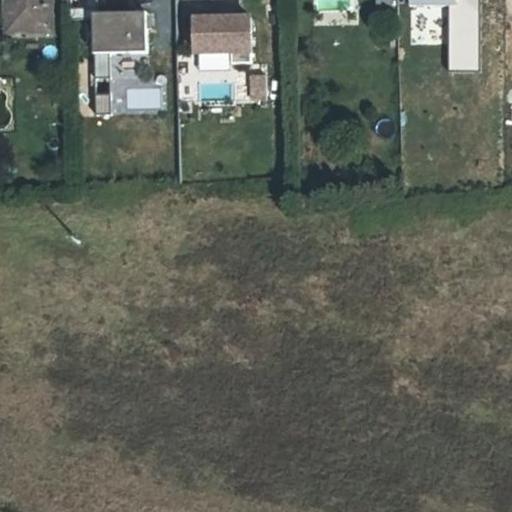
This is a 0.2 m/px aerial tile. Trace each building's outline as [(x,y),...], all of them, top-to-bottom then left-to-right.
[(8,0),(9,32),(17,32),(16,0),(8,0)] [(16,0),(17,32),(53,31),(52,0),(16,0)] [(378,0),(379,11),(394,10),(393,0),(378,0)] [(428,24),(428,20),(427,0),(402,0),(403,24),(428,24)] [(427,0),(428,20),(437,20),(436,0),(427,0)] [(148,13),(95,14),(96,80),(143,79),(143,72),(150,72),(148,13)] [(252,18),(197,19),(198,54),(233,53),(233,64),(253,64),(252,18)] [(264,100),(265,74),(246,74),(246,100),(264,100)] [(235,102),(235,80),(196,80),(196,102),(235,102)]
